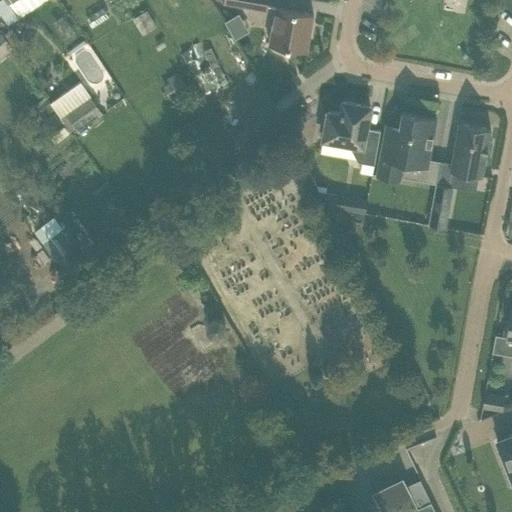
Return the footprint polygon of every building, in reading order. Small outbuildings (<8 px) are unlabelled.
[(218,0),(223,1),(266,8),(267,0),(218,0)] [(278,50),(294,53),(295,49),(307,51),(313,14),(274,7),(267,43),(279,45),(278,50)] [(239,11),(227,20),(239,36),(251,28),(239,11)] [(0,33),(0,57),(15,48),(3,31),(0,33)] [(105,108),(125,94),(88,42),(68,56),(105,108)] [(169,81),(163,85),(169,97),(187,88),(178,71),(166,77),(169,81)] [(66,111),(67,113),(76,126),(101,110),(90,94),(66,111)] [(366,127),(370,106),(343,101),(340,113),(328,111),(324,131),(322,130),(320,139),(351,144),(351,148),(358,160),(374,163),(380,130),(366,127)] [(376,175),(400,179),(403,161),(427,165),(436,118),(402,111),(399,127),(386,125),(376,175)] [(449,170),(454,171),(481,175),(484,154),(488,155),(490,141),(487,140),(489,128),(458,122),(449,170)] [(242,128),(233,134),(237,142),(247,136),(242,128)] [(428,223),(446,226),(453,185),(435,182),(428,223)] [(320,192),(327,205),(342,208),(344,195),(320,192)] [(349,230),(360,232),(361,222),(351,220),(349,230)] [(59,231),(44,243),(57,259),(72,248),(59,231)] [(511,301),(509,320),(505,319),(503,334),(506,335),(506,336),(511,337),(511,301)] [(482,406),(499,409),(502,409),(505,396),(485,392),(482,406)] [(511,432),(496,439),(511,480),(511,479),(511,432)] [(417,507),(402,475),(371,490),(381,511),(435,511),(430,500),(417,507)]
